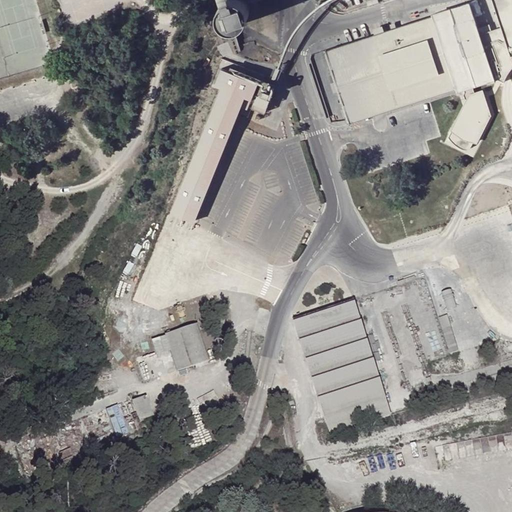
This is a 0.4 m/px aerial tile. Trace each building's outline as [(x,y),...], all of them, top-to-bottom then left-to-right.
[(511,0),(492,0),(511,55),(511,54),(511,0)] [(219,10),(218,16),(218,21),(221,27),(225,31),(231,33),(237,32),(242,30),(246,25),(248,20),(248,14),(245,8),(240,4),(235,2),(229,3),(223,5),(219,10)] [(434,15),(434,17),(457,88),(458,91),(495,79),(471,3),(434,15)] [(457,88),(434,17),(327,51),(349,122),(431,96),(457,88)] [(501,28),(485,29),(485,38),(502,37),(501,28)] [(251,82),(220,71),(214,89),(220,91),(170,217),(194,226),(241,110),(248,114),(256,91),(251,82)] [(483,91),(468,96),(450,132),(476,145),(491,117),(483,91)] [(419,144),(400,150),(406,168),(424,162),(419,144)] [(396,151),(377,157),(383,175),(402,169),(396,151)] [(353,302),(293,322),(330,436),(391,416),(353,302)] [(450,315),(442,316),(449,352),(456,350),(450,315)] [(220,316),(207,321),(209,326),(222,322),(220,316)] [(196,326),(164,337),(166,343),(161,345),(163,352),(169,351),(176,372),(209,362),(196,326)] [(160,352),(136,360),(143,383),(167,376),(160,352)] [(146,397),(132,402),(140,422),(153,417),(146,397)] [(117,403),(106,408),(119,436),(130,431),(117,403)] [(497,447),(511,445),(511,431),(496,433),(497,447)]
